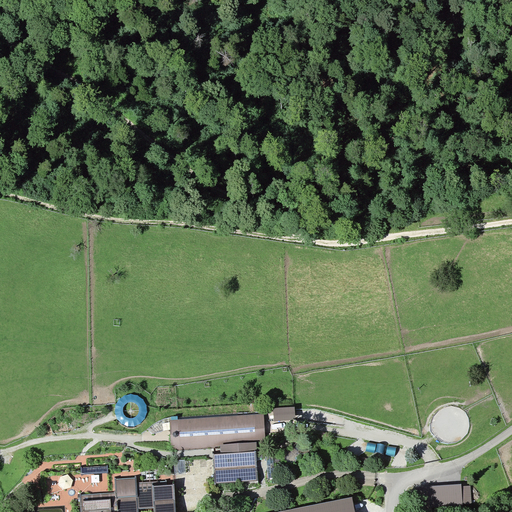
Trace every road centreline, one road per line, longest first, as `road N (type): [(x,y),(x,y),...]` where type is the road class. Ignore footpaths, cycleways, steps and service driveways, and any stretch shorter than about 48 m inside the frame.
road 1 (track): [(0,24),(56,75),(301,239)]
road 2 (track): [(0,193),(111,218),(301,239)]
road 3 (track): [(0,451),(85,435),(170,453),(212,452)]
road 4 (track): [(301,239),(354,241),(511,222)]
road 5 (residential): [(389,511),(394,478),(460,464),(511,430)]
